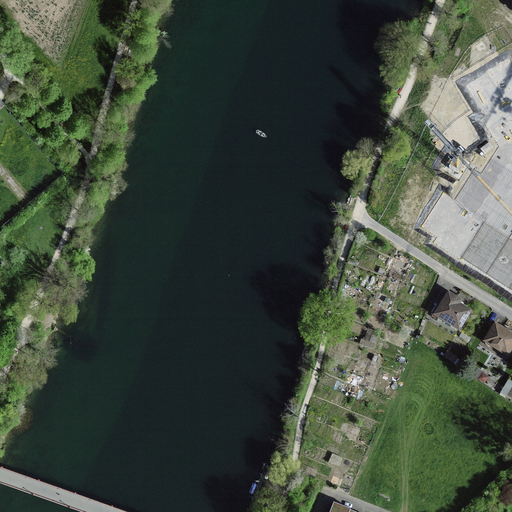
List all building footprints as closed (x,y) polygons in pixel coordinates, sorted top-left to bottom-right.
[(511,64),(509,60),(469,86),(491,119),(485,123),(501,147),(511,140),(511,64)] [(470,209),(444,192),(422,227),(438,237),(434,243),(461,260),(476,237),(481,240),(494,220),(476,208),(474,211),(470,209)] [(459,330),(471,311),(460,305),(461,303),(462,301),(449,293),(435,315),(459,330)] [(507,356),(511,348),(511,334),(507,331),(496,324),(485,342),(507,356)] [(454,363),(458,357),(447,350),(444,356),(454,363)] [(478,380),(485,384),(489,377),(482,373),(478,380)]
